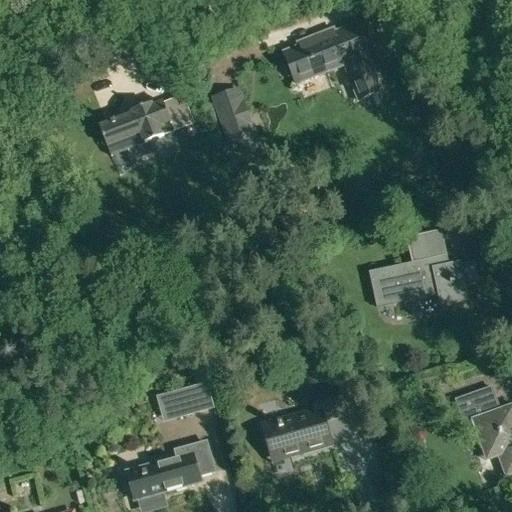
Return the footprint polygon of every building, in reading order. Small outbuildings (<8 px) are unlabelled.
[(288,61),(284,62),(290,77),(294,76),(297,84),(344,66),(358,102),(384,92),(376,70),(373,71),(368,57),(370,56),(358,24),(337,32),(336,29),(318,36),(319,39),(285,52),(288,61)] [(256,135),(239,88),(212,98),(229,145),(256,135)] [(183,97),(175,100),(186,128),(194,124),(183,97)] [(370,121),(386,129),(395,109),(380,102),(370,121)] [(108,146),(112,157),(146,143),(165,136),(160,126),(170,122),(163,103),(153,107),(152,103),(133,110),(135,114),(101,128),(108,146)] [(27,200),(33,215),(54,207),(48,192),(27,200)] [(0,278),(11,269),(0,245),(0,278)] [(413,266),(372,275),(380,310),(439,296),(442,308),(470,301),(466,285),(480,282),(475,263),(462,267),(461,263),(451,266),(449,257),(413,266)] [(23,268),(31,294),(44,290),(36,264),(23,268)] [(315,366),(332,381),(340,372),(323,357),(315,366)] [(263,424),(274,464),(337,446),(330,420),(349,415),(340,382),(310,390),(316,409),(263,424)] [(208,383),(171,393),(177,417),(214,407),(208,383)] [(498,456),(505,476),(511,473),(511,405),(500,410),(492,389),(456,402),(466,430),(473,427),(485,461),(498,456)] [(126,472),(135,501),(152,496),(200,482),(199,476),(217,471),(209,442),(179,451),(180,457),(144,468),(126,472)] [(77,493),(80,504),(86,503),(83,491),(77,493)]
